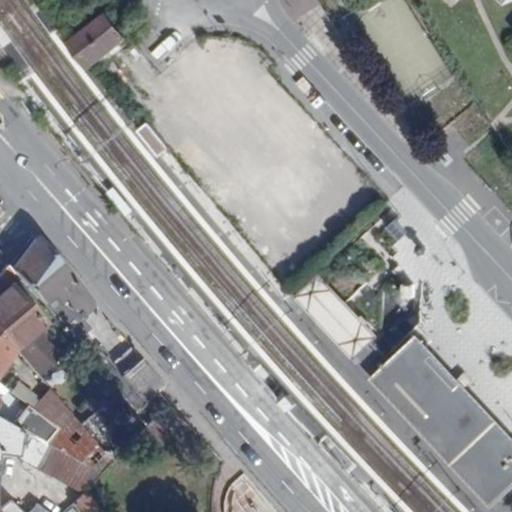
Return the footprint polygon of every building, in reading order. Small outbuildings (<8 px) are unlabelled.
[(90,65),(124,40),(106,15),(71,41),(90,65)] [(140,129),(160,154),(170,146),(150,121),(140,129)] [(315,151),(277,186),(322,235),(360,199),(315,151)] [(83,315),(95,308),(35,240),(8,269),(73,342),(117,391),(136,413),(165,387),(140,359),(121,374),(107,358),(105,360),(82,334),(88,328),(83,315)] [(36,374),(73,342),(8,269),(4,263),(0,268),(0,333),(13,349),(36,374)] [(354,355),(375,332),(317,276),(295,298),(354,355)] [(406,284),(398,284),(398,298),(405,298),(413,298),(413,284),(406,284)] [(382,364),(369,376),(494,508),(506,497),(511,491),(511,434),(499,420),(474,394),(463,382),(448,366),(433,350),(426,342),(416,332),(388,359),(386,360),(382,364)] [(0,368),(13,349),(0,333),(0,368)] [(99,474),(113,460),(80,423),(49,389),(40,399),(17,382),(10,393),(24,404),(31,409),(58,430),(47,446),(99,474)] [(126,447),(146,425),(136,413),(117,391),(80,423),(113,460),(126,447)] [(47,446),(58,430),(31,409),(24,404),(10,425),(47,446)] [(0,454),(16,456),(34,466),(47,446),(10,425),(0,419),(0,454)] [(126,447),(137,457),(163,431),(152,420),(146,425),(126,447)] [(81,493),(99,474),(47,446),(34,466),(33,468),(80,494),(81,493)] [(191,511),(191,481),(147,482),(147,511),(191,511)] [(71,504),(78,511),(92,511),(96,508),(81,493),(80,494),(71,504)] [(45,511),(34,505),(28,511),(18,511),(8,500),(0,507),(0,511),(45,511)]
